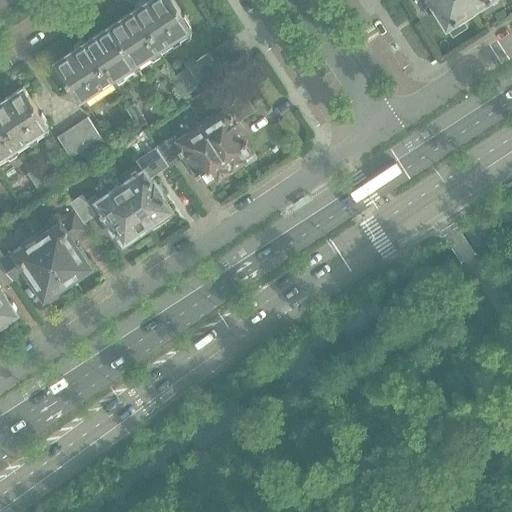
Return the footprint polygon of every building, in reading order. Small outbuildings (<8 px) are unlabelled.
[(191,24),(184,14),(183,15),(173,0),(148,0),(146,2),(144,0),(142,0),(135,5),(136,8),(110,25),(136,64),(158,50),(160,53),(164,51),(161,47),(185,31),(188,36),(191,33),(189,29),(191,28),(189,25),(191,24)] [(427,0),(425,2),(432,14),(436,11),(446,26),(453,21),(454,23),(457,20),(460,24),(476,13),(474,10),(467,0),(427,0)] [(497,0),(467,0),(474,10),(488,0),(489,0),(492,4),(497,0)] [(115,78),(135,65),(136,64),(110,25),(84,42),(82,40),(74,45),(73,45),(75,48),(54,62),(71,88),(70,89),(76,99),(78,98),(80,101),(82,99),(85,103),(88,101),(86,97),(111,80),(114,84),(117,82),(115,78)] [(209,54),(188,67),(194,76),(214,63),(209,54)] [(214,63),(194,76),(200,85),(201,86),(221,73),(214,63)] [(188,67),(180,73),(185,82),(194,76),(188,67)] [(177,75),(171,79),(177,87),(185,82),(180,73),(177,75)] [(194,76),(185,82),(192,91),(200,85),(194,76)] [(185,82),(177,87),(183,97),(192,91),(185,82)] [(248,137),(237,121),(253,110),(241,92),(235,84),(225,91),(230,99),(226,102),(229,106),(227,107),(226,106),(201,123),(231,168),(243,160),(245,164),(245,165),(256,158),(245,141),(247,139),(247,138),(248,137)] [(48,122),(41,112),(40,113),(23,87),(3,100),(1,97),(0,97),(0,158),(14,149),(16,153),(17,152),(20,150),(18,147),(43,130),(45,134),(49,132),(46,127),(48,126),(46,123),(48,122)] [(147,123),(135,104),(130,107),(143,126),(147,123)] [(143,126),(130,107),(126,110),(138,129),(143,126)] [(101,138),(88,117),(78,124),(91,144),(94,143),(101,138)] [(231,168),(201,123),(174,140),(175,141),(169,145),(166,140),(157,146),(169,165),(185,154),(196,172),(198,171),(198,172),(201,170),(212,187),(223,180),(222,179),(222,180),(219,176),(231,168)] [(91,144),(78,124),(68,130),(82,151),(86,148),(91,144)] [(82,151),(68,130),(58,137),(72,157),(79,152),(82,151)] [(107,147),(101,138),(94,143),(100,152),(107,147)] [(100,152),(94,143),(91,144),(86,148),(93,157),(100,152)] [(165,196),(155,182),(152,176),(169,165),(157,146),(155,147),(156,147),(144,155),(151,165),(146,168),(145,166),(119,183),(149,229),(164,219),(162,216),(171,210),(163,197),(165,196)] [(93,157),(86,148),(82,151),(79,152),(85,162),(93,157)] [(85,162),(79,152),(72,157),(78,167),(85,162)] [(42,178),(35,168),(27,174),(33,184),(42,178)] [(48,187),(42,178),(33,184),(40,193),(48,187)] [(149,229),(119,183),(95,199),(93,196),(87,200),(82,194),(70,201),(75,208),(84,222),(100,210),(114,230),(116,229),(124,242),(133,235),(135,239),(149,229)] [(71,238),(74,236),(76,238),(89,229),(84,222),(75,208),(35,234),(67,282),(69,280),(73,281),(79,276),(80,273),(90,266),(89,265),(89,261),(85,255),(82,254),(81,253),(80,253),(80,249),(78,248),(71,238)] [(67,282),(35,234),(0,257),(0,259),(13,279),(27,270),(32,279),(31,281),(36,283),(35,283),(36,285),(35,288),(40,294),(43,295),(44,297),(54,290),(57,291),(64,286),(65,283),(67,282)] [(13,279),(0,259),(0,281),(3,286),(13,279)] [(10,303),(5,296),(1,288),(0,287),(0,328),(8,323),(6,320),(17,313),(16,311),(16,308),(13,304),(10,303)]
